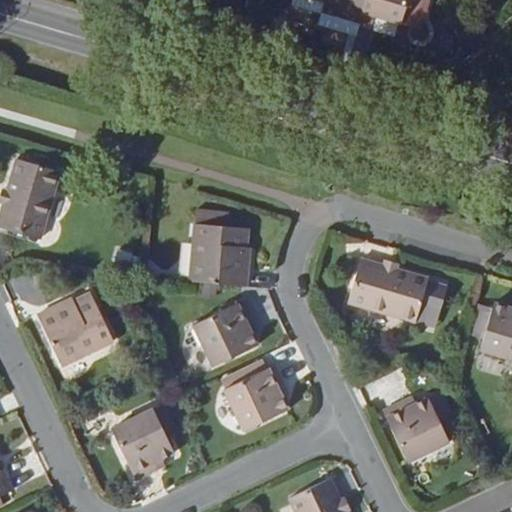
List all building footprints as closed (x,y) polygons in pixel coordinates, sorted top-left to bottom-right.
[(368,0),(327,0),(326,3),(324,12),(362,24),(365,14),(368,0)] [(368,0),(365,14),(402,25),(408,0),(368,0)] [(0,201),(0,231),(36,242),(55,175),(12,163),(0,201)] [(248,236),(199,230),(193,290),(244,294),(248,236)] [(434,289),(434,287),(358,264),(347,298),(424,320),(426,314),(441,317),(448,294),(434,289)] [(115,353),(92,304),(75,313),(73,309),(38,327),(63,378),(115,353)] [(511,308),(506,307),(505,312),(494,308),(491,317),(477,313),(470,337),(484,341),(481,353),(511,361),(511,308)] [(182,333),(204,379),(251,356),(228,311),(182,333)] [(243,437),(290,414),(282,397),(286,396),(269,361),(218,386),(243,437)] [(378,408),(382,415),(405,462),(450,441),(442,424),(439,417),(450,411),(439,389),(428,395),(427,394),(411,401),(403,405),(400,397),(378,408)] [(407,394),(400,397),(403,405),(411,401),(407,394)] [(450,411),(439,417),(442,424),(453,419),(450,411)] [(177,467),(155,419),(107,442),(129,489),(177,467)] [(0,479),(0,501),(9,498),(0,479)] [(344,511),(331,484),(274,511),(344,511)]
